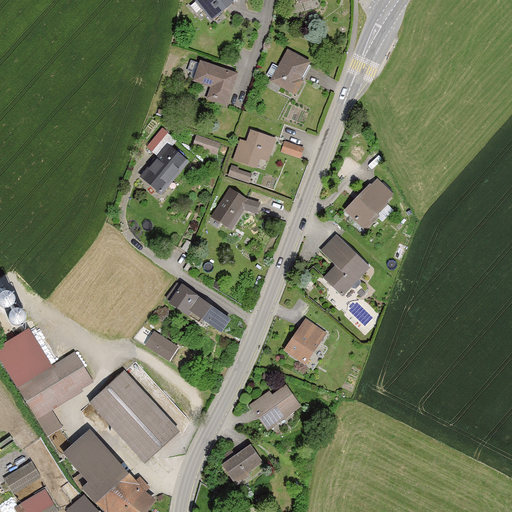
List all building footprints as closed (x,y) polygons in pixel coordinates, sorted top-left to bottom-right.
[(227,0),(197,0),(195,2),(212,21),(231,4),(227,0)] [(286,49),(269,81),(294,95),(312,63),(286,49)] [(205,99),(226,106),(237,74),(199,61),(192,82),(209,88),(205,99)] [(240,140),(234,160),(255,167),(258,159),(267,162),(275,137),(251,129),(247,142),(240,140)] [(192,149),(216,158),(221,145),(197,136),(192,149)] [(284,141),(280,152),(300,158),(304,147),(284,141)] [(168,145),(140,177),(160,195),(189,162),(168,145)] [(233,166),(229,177),(250,183),(253,172),(233,166)] [(377,178),(343,211),(360,228),(394,195),(377,178)] [(232,189),(211,217),(226,230),(242,211),(257,215),(262,204),(247,201),(232,189)] [(335,234),(318,251),(333,266),(320,279),(339,297),(369,267),(335,234)] [(230,322),(179,284),(164,304),(181,317),(186,310),(220,336),(230,322)] [(305,319),(281,353),(302,367),(325,334),(305,319)] [(0,345),(0,360),(46,437),(61,428),(50,409),(95,382),(76,350),(51,365),(29,328),(0,345)] [(122,371),(87,403),(142,463),(177,431),(122,371)] [(282,381),(247,406),(266,432),(301,407),(282,381)] [(84,490),(106,511),(146,511),(156,500),(145,491),(90,428),(63,453),(80,473),(73,477),(81,491),(84,490)] [(248,445),(218,465),(231,483),(261,464),(248,445)] [(4,477),(13,493),(41,476),(32,460),(4,477)] [(46,489),(21,503),(26,511),(56,511),(59,511),(46,489)] [(99,511),(84,495),(64,511),(101,511),(100,510),(99,511)]
